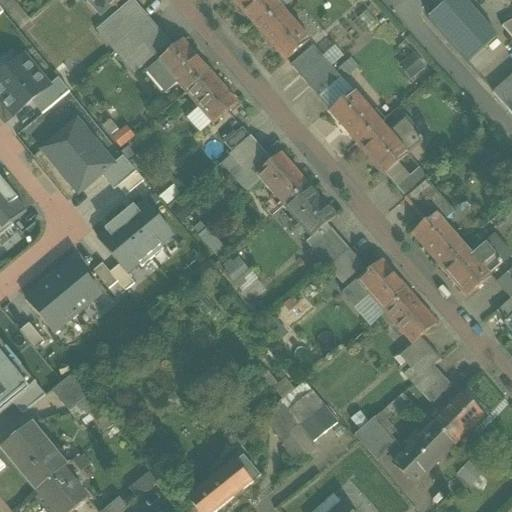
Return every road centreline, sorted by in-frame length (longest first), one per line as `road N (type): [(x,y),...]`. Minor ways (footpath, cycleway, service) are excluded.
road 1 (residential): [(511,379),(181,0)]
road 2 (residential): [(0,292),(67,232),(0,142)]
road 3 (residential): [(511,137),(388,6),(399,0)]
